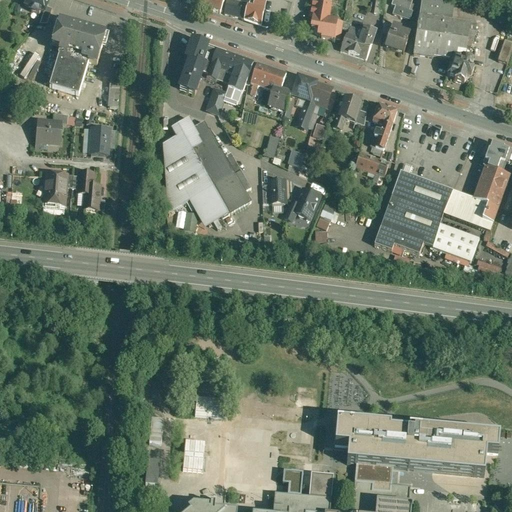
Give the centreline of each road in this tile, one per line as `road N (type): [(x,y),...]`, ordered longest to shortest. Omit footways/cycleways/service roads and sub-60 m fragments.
road 1 (secondary): [(0,258),(511,320)]
road 2 (track): [(126,0),(104,314)]
road 3 (residential): [(333,196),(232,151),(214,121),(172,102),(177,17)]
road 4 (residential): [(285,54),(511,132)]
